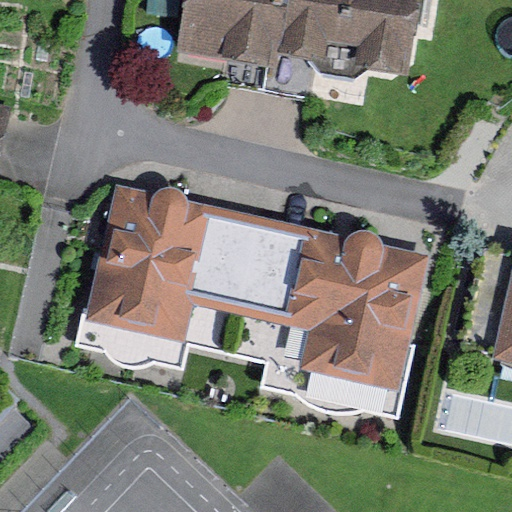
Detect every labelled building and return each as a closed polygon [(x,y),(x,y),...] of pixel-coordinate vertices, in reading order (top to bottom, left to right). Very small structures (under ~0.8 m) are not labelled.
[(278,70),(280,55),(290,3),(284,2),(284,0),(193,0),(184,53),(278,70)] [(290,3),(280,55),(399,76),(412,0),(284,0),(284,2),(290,3)] [(273,226),(120,194),(88,347),(188,368),(193,346),(246,357),(273,226)] [(427,259),(273,226),(246,357),(271,362),(265,389),(394,416),(427,259)] [(511,306),(500,364),(511,366),(511,306)] [(0,426),(21,404),(0,383),(0,426)]
